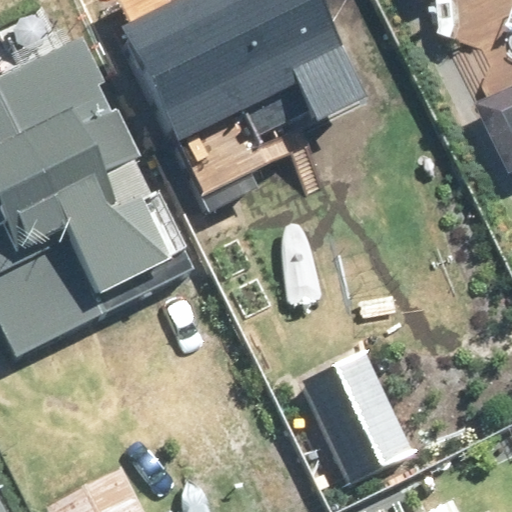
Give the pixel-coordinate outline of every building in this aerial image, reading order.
[(159,0),(110,24),(115,33),(111,35),(200,214),(258,187),(238,152),(303,121),(307,131),(360,106),(306,0),(159,0)] [(104,117),(91,90),(97,89),(73,41),(0,79),(0,338),(12,361),(190,271),(147,186),(139,189),(128,167),(135,164),(110,115),(104,117)] [(511,87),(478,105),(511,171),(511,87)] [(309,284),(259,310),(274,341),(326,315),(309,284)] [(363,354),(297,384),(344,484),(410,453),(363,354)] [(140,511),(116,468),(42,510),(42,511),(140,511)]
